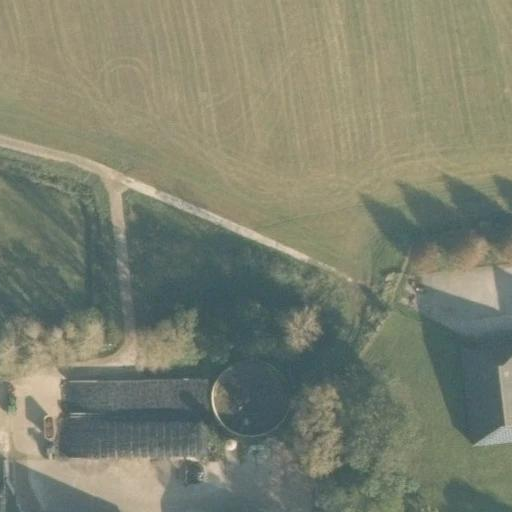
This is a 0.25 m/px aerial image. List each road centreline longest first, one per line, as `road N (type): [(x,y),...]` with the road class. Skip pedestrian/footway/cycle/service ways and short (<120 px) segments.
road 1 (track): [(457,326),(93,166),(0,139)]
road 2 (track): [(113,175),(129,336),(120,357)]
